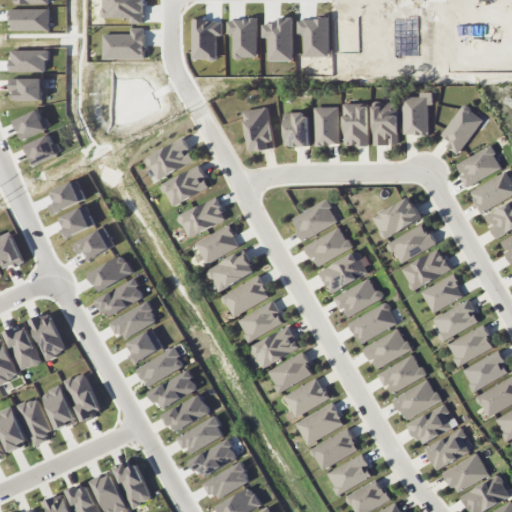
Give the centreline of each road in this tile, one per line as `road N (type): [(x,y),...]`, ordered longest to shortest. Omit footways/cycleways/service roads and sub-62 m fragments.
road 1 (residential): [(438,511),(394,453),(199,109)]
road 2 (residential): [(193,511),(54,275)]
road 3 (residential): [(428,171),(292,174),(244,190)]
road 4 (residential): [(511,313),(428,171)]
road 5 (residential): [(0,492),(141,423)]
road 6 (residential): [(54,275),(0,157)]
